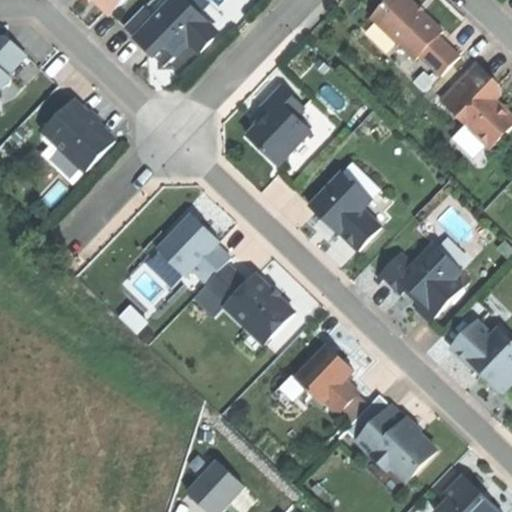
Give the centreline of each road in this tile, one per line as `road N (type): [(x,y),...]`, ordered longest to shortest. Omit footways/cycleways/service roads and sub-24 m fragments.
road 1 (residential): [(511,460),(175,131)]
road 2 (residential): [(175,131),(36,9),(0,10)]
road 3 (residential): [(175,131),(300,0)]
road 4 (residential): [(67,246),(175,131)]
